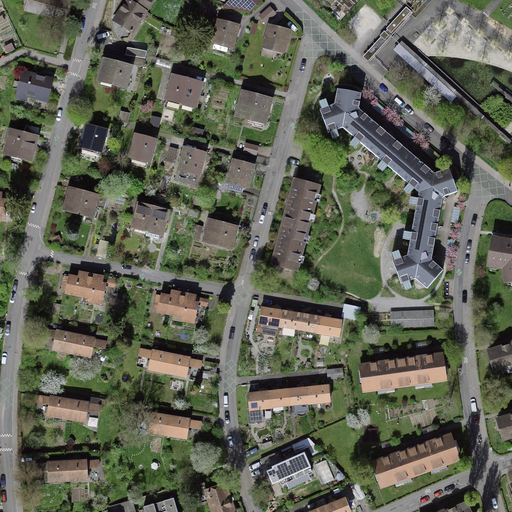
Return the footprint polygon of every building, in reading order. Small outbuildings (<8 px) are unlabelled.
[(73,0),(26,0),(23,15),(66,26),(70,12),(73,0)] [(145,11),(128,0),(114,21),(132,32),(145,11)] [(152,0),(127,0),(128,0),(145,11),(152,0)] [(263,1),(262,0),(229,0),(223,6),(249,13),(263,1)] [(214,4),(202,1),(198,14),(210,17),(214,4)] [(413,13),(406,7),(390,25),(380,36),(381,37),(363,57),(368,62),(373,57),(394,34),(412,15),(413,13)] [(270,8),(260,17),(265,23),(275,14),(270,8)] [(218,22),(213,41),(233,46),(238,27),(218,22)] [(289,32),(269,27),(264,46),(283,52),(289,32)] [(511,142),(409,48),(402,42),(399,44),(457,97),(510,146),(511,143),(511,142)] [(452,103),(457,97),(399,44),(394,50),(400,56),(452,103)] [(147,51),(127,48),(126,55),(145,59),(147,51)] [(126,87),(131,68),(104,60),(98,80),(126,87)] [(28,75),(23,73),(21,75),(20,79),(21,81),(18,93),(47,100),(52,81),(35,76),(33,73),(30,73),(28,75)] [(187,81),(172,77),(167,98),(181,102),(187,81)] [(202,84),(187,81),(181,102),(196,106),(202,84)] [(511,98),(492,83),(489,85),(498,92),(511,103),(511,98)] [(354,137),(369,119),(360,110),(359,109),(359,108),(361,94),(337,90),(335,105),(320,110),(328,133),(343,128),(354,137)] [(270,101),(243,94),(237,114),(249,118),(248,123),(255,124),(254,126),(263,128),(264,121),(265,122),(270,101)] [(383,130),(369,119),(354,137),(381,160),(397,142),(383,130)] [(24,133),(11,130),(5,154),(31,161),(39,128),(26,125),(24,133)] [(106,131),(86,126),(81,146),(101,151),(106,131)] [(155,141),(135,136),(130,156),(150,161),(155,141)] [(408,183),(424,165),(410,153),(397,142),(381,160),(408,183)] [(258,147),(246,144),(244,151),(256,155),(258,147)] [(178,147),(172,146),(169,158),(175,159),(178,147)] [(205,155),(184,149),(176,179),(192,184),(194,174),(199,175),(205,155)] [(253,167),(233,161),(228,181),(229,182),(227,189),(242,193),(243,185),(248,187),(253,167)] [(435,174),(424,165),(408,183),(419,193),(416,207),(440,211),(443,198),(443,197),(444,196),(457,192),(449,169),(435,174)] [(290,201),(284,222),(307,228),(318,186),(296,180),(290,201)] [(97,196),(70,189),(64,209),(92,216),(97,196)] [(0,219),(4,220),(5,201),(14,202),(14,196),(1,195),(1,194),(0,194),(0,219)] [(108,196),(100,194),(97,207),(104,209),(108,196)] [(153,208),(139,204),(133,226),(147,230),(153,208)] [(410,242),(434,246),(437,228),(440,211),(416,207),(410,242)] [(158,239),(160,233),(162,233),(168,212),(153,208),(147,230),(148,230),(146,236),(158,239)] [(237,228),(209,221),(204,241),(227,247),(229,238),(234,238),(237,228)] [(296,270),(307,228),(284,222),(279,243),(273,264),(296,270)] [(203,227),(195,225),(192,237),(199,239),(203,227)] [(511,240),(511,241),(510,241),(492,238),(488,265),(503,267),(506,282),(511,281),(511,240)] [(431,259),(434,246),(410,242),(407,256),(393,261),(401,284),(416,279),(427,289),(443,270),(432,261),(432,260),(431,259)] [(110,278),(79,272),(78,277),(69,275),(68,285),(66,295),(90,300),(90,304),(104,307),(110,278)] [(209,300),(172,292),(171,297),(162,295),(158,313),(182,318),(181,322),(196,326),(199,315),(201,305),(208,307),(209,300)] [(278,336),(280,326),(283,312),(272,310),(262,308),(260,322),(258,321),(255,333),(278,336)] [(283,312),(280,326),(281,326),(299,329),(302,315),(292,313),(283,312)] [(399,313),(365,314),(365,327),(434,325),(433,312),(399,313)] [(299,329),(318,332),(318,333),(321,318),(311,316),(302,315),(299,329)] [(331,320),(321,318),(318,333),(339,336),(341,321),(331,320)] [(53,349),(72,353),(76,335),(70,334),(65,333),(57,331),(57,332),(45,329),(44,336),(56,338),(53,349)] [(94,339),(86,337),(81,336),(76,335),(72,353),(90,357),(93,346),(104,348),(106,342),(94,339)] [(511,344),(488,351),(494,370),(511,364),(511,344)] [(149,369),(168,372),(171,355),(166,354),(166,353),(160,352),(160,353),(152,351),(140,349),(139,356),(151,358),(149,369)] [(422,357),(401,360),(405,385),(446,379),(442,354),(422,357)] [(189,358),(181,357),(182,356),(177,355),(176,356),(171,355),(168,372),(186,376),(188,365),(200,367),(201,361),(189,359),(189,358)] [(405,385),(401,360),(381,363),(360,366),(363,391),(405,385)] [(344,376),(342,367),(329,370),(330,379),(344,376)] [(254,393),(245,393),(247,411),(329,405),(327,387),(314,388),(292,390),(270,391),(254,393)] [(48,415),(66,418),(69,400),(64,399),(59,398),(59,399),(51,397),(39,396),(38,402),(50,404),(48,415)] [(88,403),(80,402),(80,401),(75,401),(69,400),(66,418),(85,421),(87,410),(99,412),(100,405),(88,404),(88,403)] [(149,431),(168,434),(170,417),(165,416),(165,415),(160,415),(152,414),(140,412),(139,418),(151,420),(149,431)] [(511,415),(497,419),(503,439),(511,435),(511,415)] [(189,420),(181,418),(176,417),(176,418),(170,417),(168,434),(186,437),(188,427),(200,429),(201,422),(189,420)] [(420,473),(459,459),(451,435),(412,449),(420,473)] [(309,438),(293,445),(294,448),(298,446),(299,448),(312,442),(309,438)] [(381,486),(420,473),(412,449),(372,463),(381,486)] [(262,458),(265,465),(262,466),(265,473),(274,469),(284,491),(317,476),(314,468),(311,469),(304,454),(283,463),(278,452),(262,458)] [(98,460),(78,461),(73,461),(73,462),(67,462),(68,480),(87,479),(86,468),(99,467),(98,460)] [(49,480),(68,480),(67,462),(62,462),(56,462),(56,463),(48,463),(36,464),(36,470),(49,470),(49,480)] [(235,511),(233,505),(225,483),(203,490),(210,511),(235,511)] [(359,483),(351,486),(358,501),(366,497),(359,483)] [(124,500),(126,511),(137,511),(134,497),(124,500)] [(178,511),(175,498),(164,501),(167,511),(178,511)] [(346,499),(327,506),(329,511),(349,511),(351,511),(346,499)] [(473,511),(469,502),(447,511),(473,511)]
